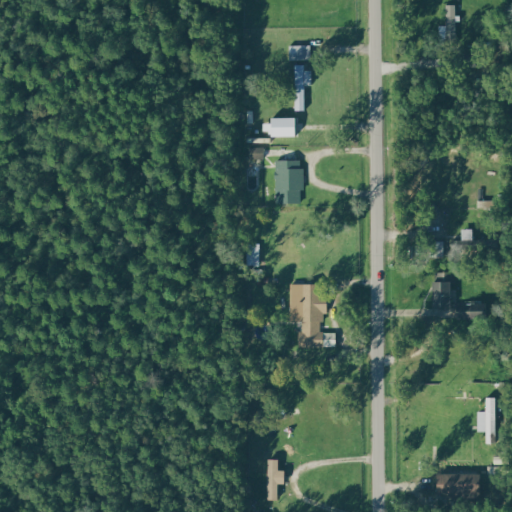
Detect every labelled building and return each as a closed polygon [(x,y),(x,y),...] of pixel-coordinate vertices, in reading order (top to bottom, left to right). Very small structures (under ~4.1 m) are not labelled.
[(446,5),(445,40),(456,40),(456,5),(446,5)] [(289,61),(310,60),(310,46),(289,47),(289,61)] [(305,86),(312,86),(312,67),(294,68),(295,111),(305,111),(305,86)] [(294,119),(269,118),(269,137),(293,138),(294,119)] [(263,160),(263,148),(249,148),(249,159),(263,160)] [(302,161),(275,161),(276,205),(300,204),(300,192),(303,192),(302,161)] [(444,242),(434,242),(434,256),(444,256),(444,242)] [(431,308),(449,308),(449,282),(431,283),(431,308)] [(298,348),(335,348),(335,333),(324,333),(324,295),(319,295),(319,285),(290,285),(290,322),(302,322),(302,332),(298,332),(298,348)] [(487,432),(487,443),(497,443),(497,398),(487,398),(487,412),(479,412),(480,432),(487,432)] [(266,501),(276,501),(277,485),(284,485),(284,472),(278,472),(278,461),(267,460),(266,501)] [(435,495),(475,497),(477,475),(436,472),(435,495)]
